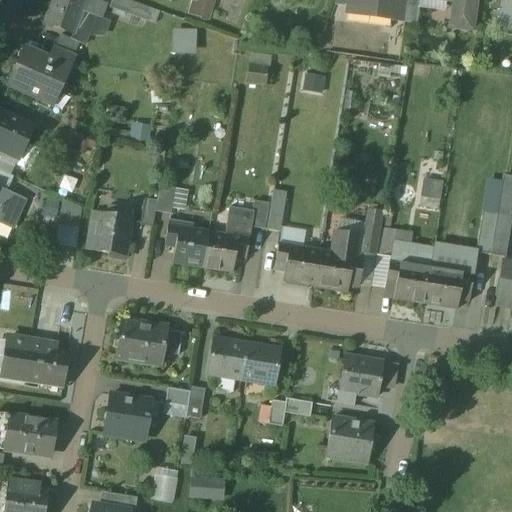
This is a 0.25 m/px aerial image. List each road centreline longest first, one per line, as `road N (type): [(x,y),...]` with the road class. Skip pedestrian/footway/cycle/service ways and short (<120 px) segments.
road 1 (residential): [(410,334),(102,284)]
road 2 (residential): [(66,511),(102,284)]
road 3 (residential): [(389,511),(410,334)]
